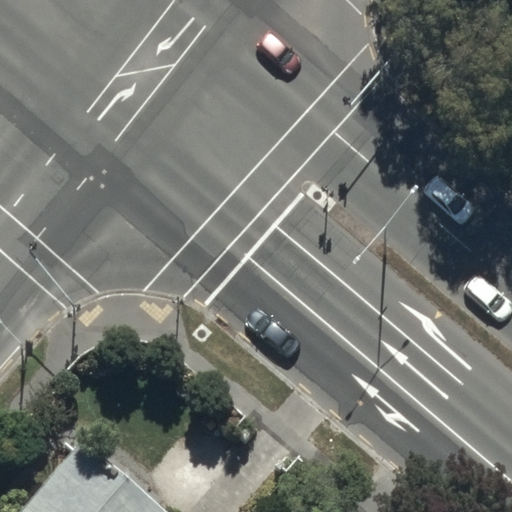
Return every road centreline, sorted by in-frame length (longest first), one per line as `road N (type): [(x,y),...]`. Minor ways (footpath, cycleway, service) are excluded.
road 1 (primary): [(511,464),(100,127)]
road 2 (primary): [(176,16),(511,301)]
road 3 (secondary): [(0,243),(100,127)]
road 4 (secondary): [(100,127),(176,16)]
road 5 (primary): [(100,127),(0,42)]
